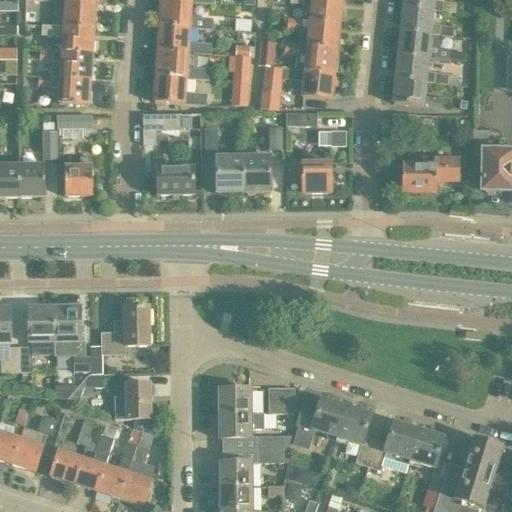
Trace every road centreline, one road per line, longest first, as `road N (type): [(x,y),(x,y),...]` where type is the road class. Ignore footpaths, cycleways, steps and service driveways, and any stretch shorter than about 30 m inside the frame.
road 1 (residential): [(511,433),(239,347),(181,342)]
road 2 (residential): [(363,248),(379,0)]
road 3 (residential): [(122,247),(133,0)]
road 4 (secondary): [(363,248),(227,240),(182,246)]
road 5 (secondary): [(182,246),(355,275)]
road 6 (residential): [(182,511),(181,342)]
road 7 (secondary): [(355,275),(511,293)]
road 8 (secondary): [(511,262),(363,248)]
road 9 (secondary): [(122,247),(0,248)]
